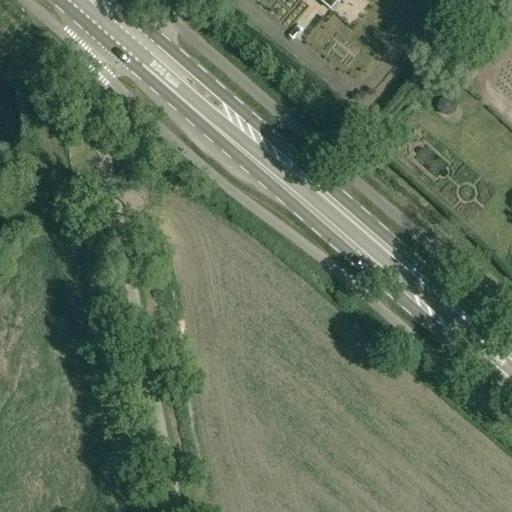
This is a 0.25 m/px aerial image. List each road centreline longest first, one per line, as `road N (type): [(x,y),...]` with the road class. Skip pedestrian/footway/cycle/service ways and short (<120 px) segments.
road 1 (primary): [(86,26),(511,395)]
road 2 (primary): [(511,346),(113,0)]
road 3 (residential): [(176,511),(91,98),(86,26)]
